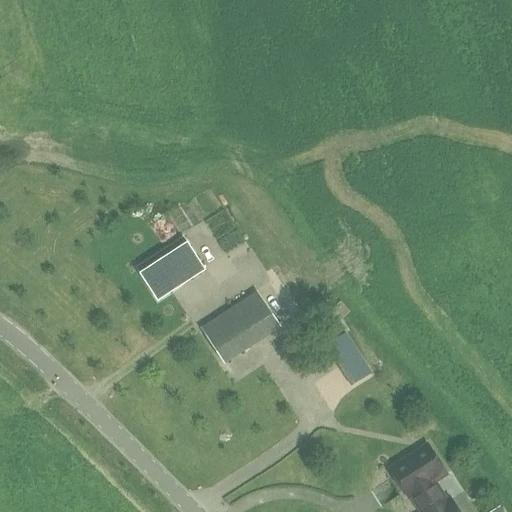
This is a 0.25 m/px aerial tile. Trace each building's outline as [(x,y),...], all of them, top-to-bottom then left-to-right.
[(177,239),(133,267),(154,298),(197,269),(177,239)] [(202,328),(226,365),(282,328),(258,291),(202,328)] [(324,322),(315,328),(324,342),(344,329),(337,317),(326,324),(324,322)] [(337,342),(347,367),(366,359),(356,334),(337,342)] [(447,474),(429,447),(392,471),(410,498),(412,497),(422,511),(458,511),(451,500),(447,503),(434,482),(447,474)]
